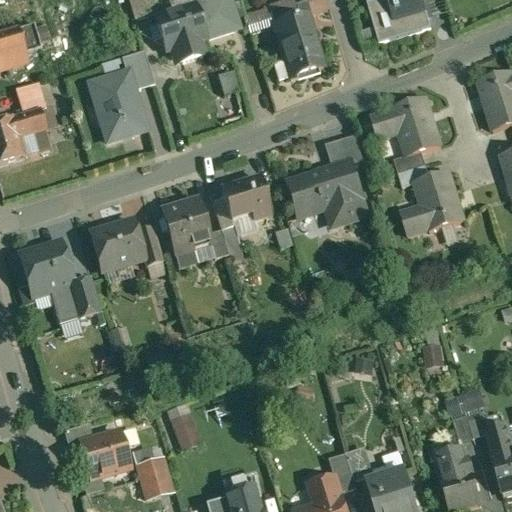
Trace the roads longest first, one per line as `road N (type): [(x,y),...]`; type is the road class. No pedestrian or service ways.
road 1 (residential): [(0,224),(180,167),(367,90)]
road 2 (residential): [(0,312),(60,511)]
